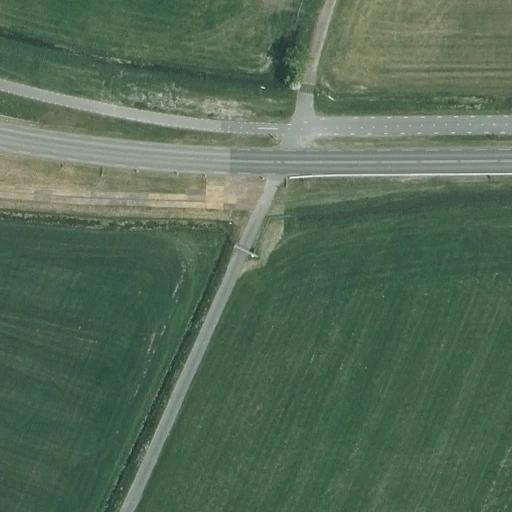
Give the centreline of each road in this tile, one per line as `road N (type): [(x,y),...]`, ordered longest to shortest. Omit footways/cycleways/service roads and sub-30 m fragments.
road 1 (primary): [(0,136),(175,159),(511,162)]
road 2 (track): [(127,511),(241,251)]
